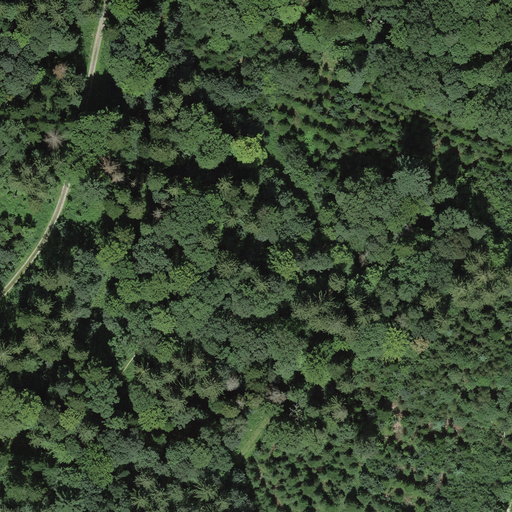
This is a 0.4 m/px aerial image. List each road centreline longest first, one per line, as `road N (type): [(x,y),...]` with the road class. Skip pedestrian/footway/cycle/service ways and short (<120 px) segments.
road 1 (track): [(202,511),(322,342),(336,299),(331,268),(298,191),(167,84),(112,0)]
road 2 (track): [(107,0),(47,223),(0,297)]
